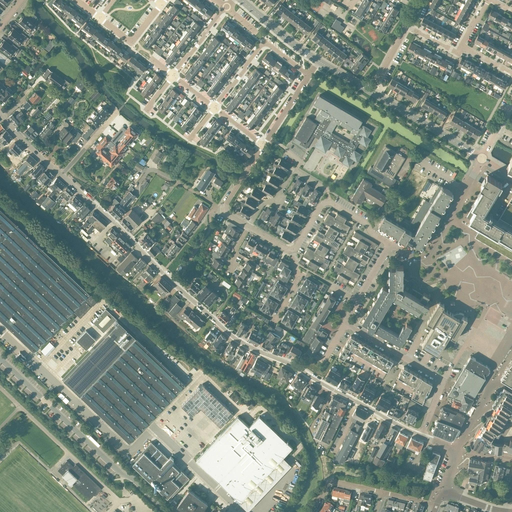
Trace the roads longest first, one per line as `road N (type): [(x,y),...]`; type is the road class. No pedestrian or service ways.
road 1 (tertiary): [(422,436),(233,337),(60,174)]
road 2 (unclassified): [(169,511),(0,359)]
road 3 (tertiary): [(481,157),(371,92)]
road 4 (residential): [(420,263),(481,157)]
road 5 (unknown): [(331,388),(314,424),(323,444),(333,442),(356,401)]
